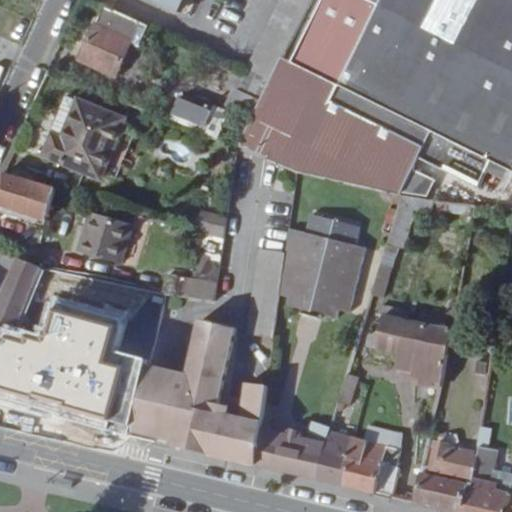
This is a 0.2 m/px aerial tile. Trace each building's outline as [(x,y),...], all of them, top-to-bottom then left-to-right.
[(192,0),(149,0),(184,16),(192,0)] [(511,0),(313,0),(308,10),(273,83),(240,149),(303,175),(402,197),(434,134),(478,156),(511,174),(511,172),(511,0)] [(286,0),(286,1),(308,10),(313,0),(286,0)] [(273,83),(308,10),(286,1),(251,73),(273,83)] [(117,79),(132,44),(142,49),(151,28),(106,8),(82,63),(117,79)] [(174,117),(207,130),(213,113),(181,99),(174,117)] [(70,100),(55,135),(65,139),(79,103),(70,100)] [(46,159),(102,180),(126,122),(79,103),(65,139),(55,135),(46,159)] [(473,167),(505,184),(511,174),(478,156),(473,167)] [(57,191),(5,175),(1,174),(0,176),(0,206),(48,221),(57,191)] [(417,215),(432,217),(436,204),(405,198),(389,248),(403,252),(406,252),(417,215)] [(476,218),(477,208),(444,205),(441,215),(476,218)] [(197,210),(195,232),(222,235),(224,213),(197,210)] [(80,254),(122,266),(134,227),(92,215),(80,254)] [(363,231),(316,217),(310,236),(293,232),(289,256),(282,298),(296,302),(294,311),(310,315),(309,319),(327,324),(329,320),(344,324),(347,315),(356,318),(374,254),(359,250),(363,231)] [(403,252),(389,248),(374,296),(388,299),(403,252)] [(282,298),(289,256),(263,252),(252,337),(276,340),(282,298)] [(0,334),(21,341),(47,270),(20,262),(0,308),(0,334)] [(21,341),(0,334),(0,390),(15,386),(34,393),(69,277),(47,270),(21,341)] [(134,424),(148,368),(166,297),(69,277),(34,393),(134,424)] [(215,307),(219,286),(186,280),(183,300),(215,307)] [(485,330),(498,332),(501,315),(503,302),(488,300),(485,330)] [(458,310),(448,308),(444,328),(410,320),(402,318),(404,311),(383,306),(381,313),(384,314),(383,324),(381,332),(374,331),(371,331),(367,348),(402,356),(399,367),(417,371),(419,373),(420,375),(421,377),(420,387),(441,392),(453,334),(458,310)] [(376,323),(383,324),(384,314),(381,313),(378,313),(376,323)] [(511,316),(501,315),(498,332),(497,341),(511,343),(511,334),(511,316)] [(131,438),(259,469),(263,437),(269,389),(251,386),(245,421),(218,414),(238,331),(202,322),(189,377),(148,368),(134,424),(131,438)] [(482,352),(474,404),(486,406),(495,353),(482,352)] [(352,409),(359,385),(361,379),(349,376),(340,406),(352,409)] [(309,439),(305,439),(302,433),(294,431),(289,433),(286,443),(263,437),(259,469),(319,484),(332,433),(332,430),(314,424),(309,439)] [(383,467),(398,470),(402,452),(403,436),(371,428),(367,442),(352,438),(332,433),(319,484),(341,489),(375,497),(383,467)] [(511,511),(511,475),(496,472),(500,453),(490,451),(493,433),(482,431),(479,454),(476,476),(474,484),(471,483),(461,511),(511,511)] [(461,511),(471,483),(474,484),(476,476),(479,454),(436,445),(430,475),(422,474),(421,479),(415,507),(438,511),(461,511)] [(398,470),(383,467),(375,497),(394,502),(402,471),(398,470)]
